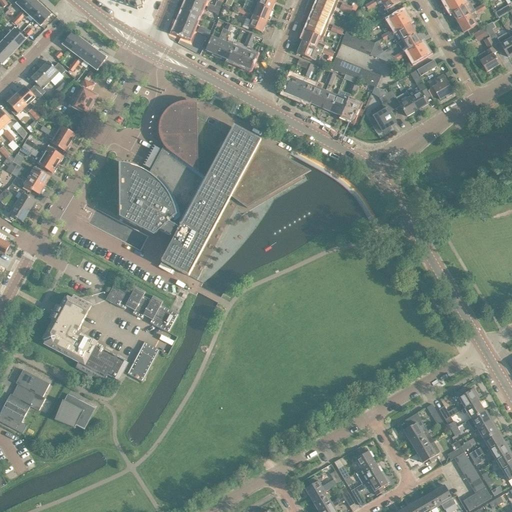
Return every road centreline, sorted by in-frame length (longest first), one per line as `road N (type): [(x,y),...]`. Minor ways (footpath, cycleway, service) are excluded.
road 1 (residential): [(35,245),(148,48)]
road 2 (tertiary): [(483,347),(374,171)]
road 3 (tertiary): [(374,171),(259,105)]
road 4 (residential): [(374,414),(483,347)]
road 5 (unclassified): [(374,171),(476,99)]
road 6 (tertiary): [(259,105),(148,48)]
